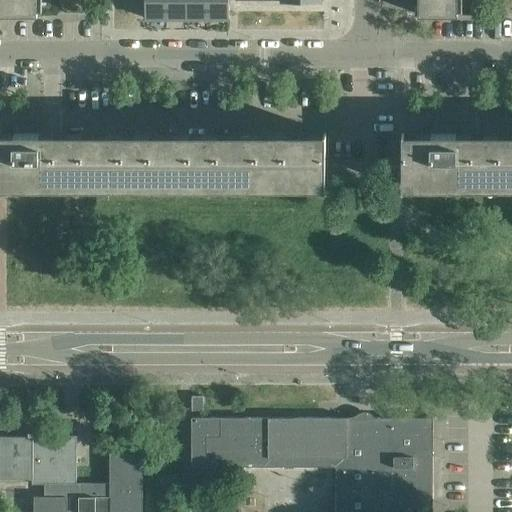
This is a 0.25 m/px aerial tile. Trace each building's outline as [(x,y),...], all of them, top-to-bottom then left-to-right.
[(37,0),(0,0),(0,13),(37,13),(37,9),(37,0)] [(166,18),(166,0),(144,0),(145,18),(166,18)] [(187,18),(186,0),(166,0),(166,18),(187,18)] [(207,18),(207,0),(186,0),(187,18),(207,18)] [(207,0),(207,18),(229,18),(229,1),(228,0),(207,0)] [(457,0),(418,0),(418,12),(457,12),(457,0)] [(0,183),(325,183),(325,132),(40,132),(40,122),(0,121),(0,183)] [(403,138),(403,184),(511,183),(511,131),(456,132),(456,122),(415,122),(415,138),(403,138)] [(203,395),(192,395),(192,409),(203,409),(203,395)] [(268,416),(192,416),(192,466),(336,466),(335,511),(432,511),(433,416),(375,416),(268,416)] [(33,419),(0,418),(0,477),(32,478),(32,484),(45,484),(45,496),(34,496),(33,511),(141,511),(142,451),(110,451),(110,483),(76,483),(76,435),(33,435),(33,419)]
